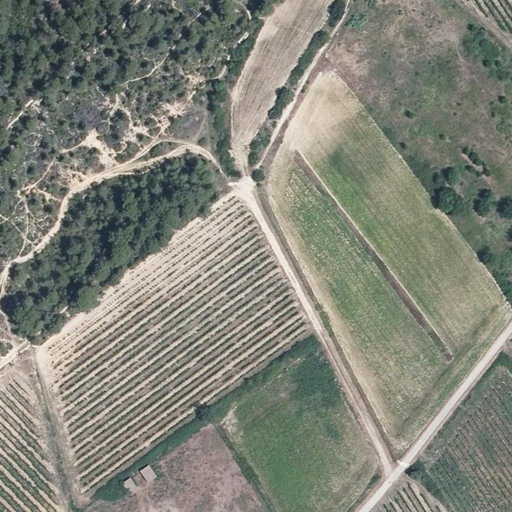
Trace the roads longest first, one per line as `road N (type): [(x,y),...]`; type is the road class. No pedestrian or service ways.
road 1 (track): [(350,0),(245,184),(392,480)]
road 2 (unclassified): [(511,325),(392,480)]
